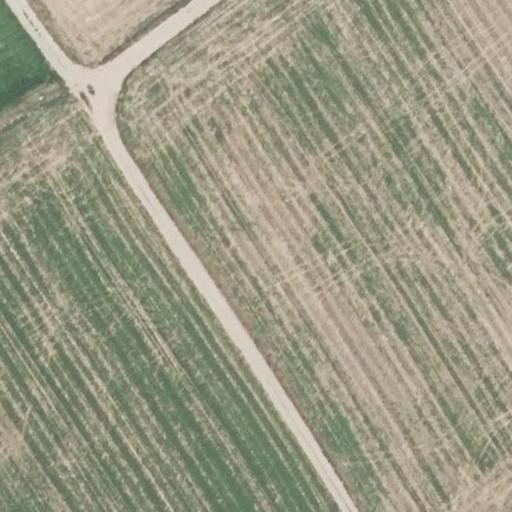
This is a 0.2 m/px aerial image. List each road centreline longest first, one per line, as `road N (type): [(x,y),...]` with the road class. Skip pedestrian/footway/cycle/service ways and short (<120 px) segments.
road 1 (track): [(352,511),(89,92),(22,0)]
road 2 (track): [(209,0),(89,92)]
